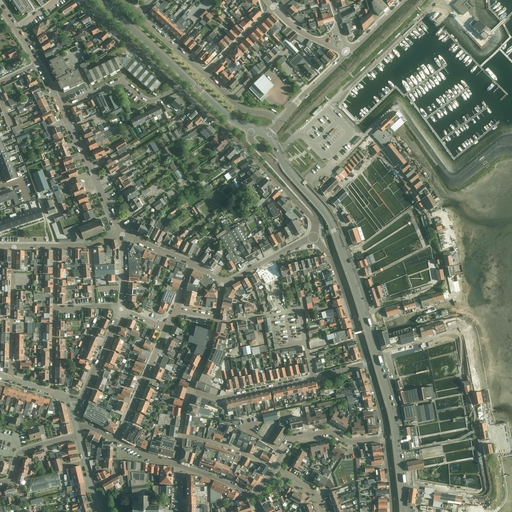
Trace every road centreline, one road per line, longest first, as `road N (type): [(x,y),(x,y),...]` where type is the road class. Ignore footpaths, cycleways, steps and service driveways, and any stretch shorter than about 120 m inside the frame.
road 1 (secondary): [(403,511),(391,414),(349,275),(329,221),(276,151)]
road 2 (unclassified): [(276,151),(436,7)]
road 3 (residential): [(313,226),(176,87)]
road 4 (secondary): [(250,128),(226,116),(105,0)]
road 5 (residential): [(190,390),(219,399),(365,363)]
road 6 (residential): [(121,235),(59,109)]
road 7 (residential): [(365,363),(331,263),(314,238)]
road 8 (residential): [(11,379),(14,246)]
road 9 (residential): [(59,109),(115,81),(148,101),(176,87)]
road 10 (residential): [(176,87),(81,0)]
road 11 (residential): [(274,467),(297,437),(330,431),(349,442),(384,438)]
road 12 (unclassified): [(313,226),(313,211),(249,140),(250,128)]
road 13 (residential): [(116,439),(165,328)]
